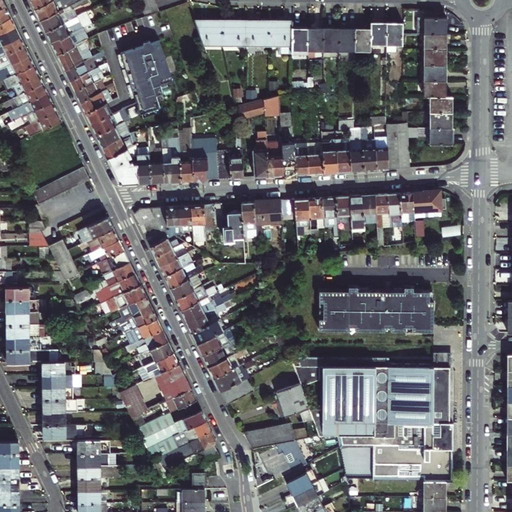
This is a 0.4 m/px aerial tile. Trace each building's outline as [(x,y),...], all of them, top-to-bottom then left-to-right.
[(30,0),(35,8),(52,0),(30,0)] [(52,0),(35,8),(40,20),(80,0),(52,0)] [(80,0),(40,20),(46,31),(75,17),(72,9),(81,5),(82,6),(89,3),(87,0),(80,0)] [(139,0),(145,16),(160,11),(155,0),(139,0)] [(0,21),(11,17),(6,5),(0,8),(0,21)] [(75,17),(46,31),(51,42),(60,38),(61,40),(70,36),(69,35),(83,27),(90,23),(85,12),(75,17)] [(0,33),(16,26),(11,17),(0,21),(0,33)] [(425,33),(446,33),(446,17),(416,17),(416,33),(425,33)] [(222,20),(195,20),(203,44),(222,44),(222,20)] [(222,20),(222,44),(245,44),(246,20),(222,20)] [(246,20),(245,44),(269,44),(269,20),(246,20)] [(269,20),(269,44),(278,44),(278,53),(292,53),(292,28),(292,20),(269,20)] [(370,28),(370,43),(386,43),(386,22),(371,22),(370,28)] [(386,22),(386,43),(386,51),(395,51),(395,43),(402,43),(403,22),(386,22)] [(0,45),(20,36),(16,26),(0,33),(0,45)] [(60,38),(51,42),(57,53),(88,38),(83,27),(69,35),(70,36),(61,40),(60,38)] [(308,49),(308,28),(292,28),(292,53),(292,54),(307,54),(308,49)] [(308,28),(308,49),(323,49),(323,28),(308,28)] [(323,28),(323,49),(339,49),(339,28),(323,28)] [(339,28),(339,49),(339,54),(354,55),(354,49),(355,28),(339,28)] [(355,28),(354,49),(370,49),(370,43),(370,28),(355,28)] [(88,38),(57,53),(64,69),(92,56),(86,43),(99,37),(98,33),(88,38)] [(425,49),(446,49),(446,33),(425,33),(425,49)] [(0,56),(25,45),(20,36),(0,45),(0,56)] [(143,45),(121,52),(140,114),(159,108),(156,96),(163,94),(160,84),(173,80),(159,40),(152,43),(149,40),(144,42),(143,45)] [(0,68),(30,54),(25,45),(0,56),(0,68)] [(424,64),(446,64),(446,49),(425,49),(424,64)] [(92,56),(64,69),(70,80),(96,67),(93,60),(105,55),(103,50),(92,56)] [(0,80),(4,78),(34,64),(30,54),(0,68),(0,80)] [(96,67),(70,80),(75,91),(101,78),(102,78),(101,76),(100,76),(98,72),(101,71),(100,69),(108,65),(107,62),(96,67)] [(8,88),(39,73),(34,64),(4,78),(8,88)] [(424,80),(446,80),(446,64),(424,64),(424,80)] [(17,95),(43,83),(39,73),(8,88),(3,91),(5,95),(15,91),(17,95)] [(101,78),(75,91),(80,102),(107,89),(114,85),(113,82),(105,86),(101,78)] [(424,80),(424,96),(430,96),(445,96),(446,80),(424,80)] [(292,81),(292,91),(304,88),(307,87),(307,81),(292,81)] [(278,82),(268,82),(268,91),(278,88),(278,82)] [(17,101),(19,106),(48,92),(43,83),(17,95),(3,102),(5,107),(11,104),(17,101)] [(241,88),(233,89),(234,98),(242,97),(241,88)] [(107,89),(80,102),(85,113),(107,102),(112,100),(107,89)] [(185,101),(186,102),(195,99),(193,91),(178,96),(176,101),(185,101)] [(13,109),(8,111),(12,121),(52,101),(48,92),(19,106),(13,109)] [(265,112),(265,115),(280,114),(280,112),(279,94),(264,98),(265,112)] [(445,96),(430,96),(430,111),(451,112),(452,96),(445,96)] [(240,119),(265,112),(264,98),(245,103),(240,105),(240,113),(240,119)] [(31,123),(57,111),(52,101),(12,121),(8,123),(11,128),(24,122),(29,118),(31,123)] [(107,102),(85,113),(89,120),(99,141),(102,146),(120,138),(115,126),(118,125),(112,114),(113,114),(107,102)] [(30,135),(61,120),(57,111),(31,123),(25,126),(28,131),(30,135)] [(451,112),(430,111),(430,127),(451,127),(451,112)] [(281,125),(291,125),(290,114),(286,115),(286,112),(280,112),(280,114),(281,125)] [(370,117),(370,126),(374,125),(385,123),(385,116),(370,117)] [(218,178),(243,176),(240,120),(233,120),(234,139),(235,139),(236,149),(217,150),(218,178)] [(354,120),(338,121),(338,129),(349,128),(354,128),(354,120)] [(170,122),(160,125),(161,137),(178,136),(178,135),(178,132),(177,128),(170,129),(170,122)] [(387,139),(389,168),(409,167),(408,137),(407,127),(407,122),(402,122),(392,123),(387,123),(386,123),(387,139)] [(178,136),(181,180),(193,179),(191,143),(191,139),(191,127),(186,128),(187,132),(184,132),(184,135),(178,135),(178,136)] [(349,141),(351,170),(363,170),(362,140),(361,127),(354,128),(349,128),(349,138),(349,141)] [(407,127),(408,137),(417,137),(417,127),(407,127)] [(430,127),(430,143),(451,143),(451,127),(430,127)] [(256,149),(253,149),(254,176),(268,175),(267,141),(266,137),(266,131),(257,131),(258,138),(256,139),(256,149)] [(120,138),(102,146),(107,158),(126,149),(121,139),(130,135),(130,133),(129,133),(120,138)] [(162,152),(163,181),(181,180),(178,136),(161,137),(161,147),(162,152)] [(204,147),(204,138),(191,139),(191,143),(196,143),(196,147),(204,147)] [(191,143),(193,179),(218,178),(217,150),(216,138),(204,138),(204,147),(196,147),(196,143),(191,143)] [(335,139),(337,171),(351,170),(349,141),(341,141),(341,138),(335,139)] [(374,141),(376,169),(389,168),(387,139),(381,140),(380,138),(374,139),(374,141)] [(322,142),(323,172),(337,171),(335,139),(331,139),(329,141),(322,142)] [(149,147),(151,182),(163,181),(162,152),(154,153),(154,147),(154,140),(153,140),(148,140),(149,147)] [(267,141),(268,175),(283,174),(282,143),(282,140),(267,141)] [(362,140),(363,170),(376,169),(374,141),(369,142),(366,140),(362,140)] [(307,142),(308,173),(323,172),(322,142),(322,141),(307,142)] [(282,143),(283,174),(296,173),(294,143),(294,142),(282,143)] [(294,143),(296,173),(308,173),(307,142),(294,143)] [(133,145),(126,149),(107,158),(119,182),(122,183),(138,182),(137,163),(134,164),(133,161),(130,162),(128,158),(137,154),(137,148),(136,144),(133,145)] [(137,163),(138,182),(151,182),(149,147),(137,148),(137,154),(137,163)] [(134,164),(137,163),(137,154),(128,158),(130,162),(133,161),(134,164)] [(84,166),(32,192),(39,204),(90,178),(84,166)] [(413,192),(414,213),(422,213),(422,209),(446,208),(445,197),(440,198),(439,190),(413,192)] [(388,193),(390,226),(399,226),(400,231),(403,230),(402,220),(400,192),(388,193)] [(415,220),(414,213),(413,192),(400,192),(402,220),(415,220)] [(377,220),(378,246),(384,246),(383,227),(390,226),(388,193),(375,194),(377,220)] [(362,195),(364,221),(377,220),(375,194),(362,195)] [(336,196),(337,222),(344,221),(345,230),(352,230),(350,195),(336,196)] [(352,230),(352,231),(365,230),(364,221),(362,195),(350,195),(352,230)] [(324,225),(324,226),(333,226),(334,236),(338,236),(337,222),(336,196),(322,197),(324,225)] [(310,226),(311,235),(317,234),(317,225),(324,225),(322,197),(308,198),(310,226)] [(281,199),(282,214),(295,213),(294,198),(281,199)] [(310,226),(308,198),(294,198),(295,213),(297,235),(301,235),(300,232),(304,232),(304,226),(310,226)] [(254,201),(256,234),(260,234),(261,234),(260,223),(263,223),(263,222),(282,220),(282,214),(281,199),(254,201)] [(242,212),(243,236),(256,235),(256,234),(254,201),(241,202),(242,212)] [(204,204),(206,230),(213,230),(212,203),(204,204)] [(193,236),(193,238),(203,237),(203,240),(203,252),(207,255),(206,230),(204,204),(191,205),(193,231),(193,236)] [(168,229),(168,237),(173,235),(172,224),(180,224),(179,205),(166,206),(168,229)] [(180,224),(180,231),(193,231),(191,205),(179,205),(180,224)] [(154,218),(156,221),(161,219),(157,206),(149,207),(154,218)] [(168,229),(166,206),(157,206),(161,219),(156,221),(158,225),(161,232),(168,229)] [(139,207),(134,213),(140,225),(147,222),(140,207),(139,207)] [(140,207),(147,222),(154,218),(149,207),(140,207)] [(244,245),(243,236),(242,212),(240,212),(237,210),(233,210),(231,213),(228,213),(229,226),(223,226),(224,241),(234,241),(234,245),(244,245)] [(79,240),(81,243),(113,227),(108,217),(106,216),(78,231),(82,239),(79,240)] [(147,222),(140,225),(143,232),(158,225),(156,221),(154,218),(147,222)] [(42,220),(30,220),(30,233),(43,232),(42,230),(45,229),(42,220)] [(423,220),(416,221),(417,236),(424,235),(423,220)] [(172,224),(173,235),(174,234),(180,234),(180,231),(180,224),(172,224)] [(143,232),(147,239),(161,232),(158,225),(143,232)] [(301,235),(301,236),(311,236),(311,235),(310,226),(304,226),(304,232),(300,232),(301,235)] [(454,226),(442,227),(443,235),(455,233),(454,226)] [(92,251),(119,238),(113,227),(81,243),(79,244),(81,249),(89,245),(92,251)] [(147,239),(155,256),(179,244),(178,242),(176,239),(170,242),(167,237),(168,237),(168,229),(161,232),(147,239)] [(30,233),(30,245),(49,245),(43,232),(30,233)] [(61,270),(65,279),(79,273),(62,238),(49,245),(55,257),(61,270)] [(102,260),(124,249),(119,238),(92,251),(89,253),(84,256),(86,260),(91,257),(92,260),(100,256),(102,260)] [(179,244),(155,256),(159,265),(187,252),(184,247),(182,243),(179,244)] [(48,247),(40,247),(40,258),(48,257),(48,247)] [(191,254),(200,250),(196,248),(187,252),(159,265),(164,275),(191,262),(188,255),(191,254)] [(105,273),(129,261),(124,249),(102,260),(100,262),(95,264),(101,275),(103,274),(105,273)] [(406,266),(424,267),(424,251),(407,250),(406,266)] [(53,270),(61,270),(55,257),(48,257),(50,270),(53,270)] [(87,289),(90,294),(97,291),(135,272),(129,261),(105,273),(103,274),(106,280),(87,289)] [(193,261),(191,262),(164,275),(170,287),(197,274),(203,270),(200,264),(195,267),(193,261)] [(0,270),(0,283),(12,283),(11,270),(6,271),(0,270)] [(53,270),(53,280),(60,280),(60,282),(66,282),(65,279),(61,270),(53,270)] [(105,301),(140,283),(135,272),(97,291),(102,302),(105,301)] [(197,274),(170,287),(175,298),(200,286),(202,285),(197,274)] [(118,309),(146,295),(140,283),(105,301),(110,312),(118,309)] [(28,286),(6,286),(7,299),(29,299),(28,286)] [(200,286),(175,298),(180,309),(210,295),(217,292),(214,286),(205,290),(203,291),(200,286)] [(349,291),(319,290),(319,302),(323,302),(323,319),(319,319),(319,330),(349,330),(349,326),(355,326),(355,330),(385,330),(385,326),(391,326),(391,331),(406,331),(406,327),(412,327),(412,331),(434,331),(433,301),(430,302),(430,291),(413,291),(413,287),(404,287),(404,291),(358,291),(358,287),(349,287),(349,291)] [(87,289),(73,296),(74,299),(76,302),(90,295),(90,294),(87,289)] [(210,295),(180,309),(186,321),(194,317),(195,318),(205,314),(204,312),(230,299),(233,298),(231,293),(222,297),(221,295),(212,299),(210,295)] [(90,295),(76,302),(77,304),(91,297),(90,295)] [(110,323),(111,326),(126,318),(151,306),(146,295),(118,309),(122,317),(110,323)] [(29,299),(7,299),(7,312),(38,311),(38,299),(29,299)] [(194,317),(186,321),(191,332),(220,318),(218,312),(232,305),(230,299),(204,312),(205,314),(195,318),(194,317)] [(110,312),(105,301),(102,302),(100,304),(105,315),(110,312)] [(131,330),(157,317),(151,306),(126,318),(127,320),(131,330)] [(38,311),(7,312),(7,324),(29,324),(38,324),(38,311)] [(131,344),(162,328),(157,317),(131,330),(125,333),(128,338),(131,344)] [(127,320),(126,318),(111,326),(112,328),(127,320)] [(220,318),(191,332),(197,343),(210,337),(226,329),(221,318),(220,318)] [(29,324),(7,324),(7,337),(29,337),(29,324)] [(29,324),(29,337),(40,337),(45,336),(45,324),(38,324),(29,324)] [(210,337),(197,343),(202,354),(235,339),(233,336),(229,327),(226,329),(210,337)] [(141,353),(167,340),(162,328),(131,344),(126,347),(128,351),(138,346),(141,353)] [(275,333),(279,345),(285,342),(281,330),(275,333)] [(29,337),(7,337),(7,350),(40,349),(40,337),(29,337)] [(235,339),(202,354),(208,366),(234,353),(232,349),(239,345),(236,338),(235,339)] [(144,366),(173,351),(167,340),(141,353),(137,355),(140,360),(141,360),(144,366)] [(95,361),(103,361),(105,361),(99,348),(93,349),(93,361),(95,361)] [(234,353),(208,366),(213,377),(240,364),(236,357),(247,352),(245,348),(234,353)] [(7,350),(7,362),(43,362),(44,362),(44,349),(40,349),(7,350)] [(143,380),(154,374),(178,362),(173,351),(144,366),(138,369),(143,380)] [(439,377),(440,377),(440,379),(443,379),(443,376),(451,376),(453,376),(453,352),(433,352),(433,366),(434,366),(434,374),(436,374),(437,374),(438,375),(439,376),(439,377)] [(443,379),(440,379),(440,377),(439,377),(439,376),(438,375),(437,374),(436,374),(434,374),(434,366),(433,366),(432,366),(385,366),(385,359),(291,359),(300,382),(301,386),(319,379),(319,366),(323,366),(323,408),(309,407),(313,419),(319,436),(337,436),(346,480),(424,480),(445,480),(452,480),(452,448),(453,442),(450,442),(451,376),(443,376),(443,379)] [(44,362),(43,362),(43,374),(72,374),(75,374),(75,366),(71,366),(65,366),(65,361),(44,362)] [(95,361),(95,373),(104,373),(103,361),(95,361)] [(181,368),(178,362),(154,374),(166,399),(170,397),(190,387),(188,383),(185,376),(181,368)] [(240,364),(213,377),(220,391),(247,378),(248,377),(243,368),(242,369),(240,364)] [(111,373),(104,373),(104,386),(112,386),(117,386),(111,373)] [(72,374),(43,374),(43,387),(73,386),(72,374)] [(72,374),(73,386),(81,386),(81,374),(75,374),(72,374)] [(247,378),(220,391),(226,404),(253,391),(247,378)] [(300,382),(276,391),(285,416),(299,411),(303,421),(308,420),(313,419),(309,407),(301,386),(300,382)] [(123,398),(131,416),(139,412),(144,410),(132,385),(119,391),(121,395),(122,398),(123,398)] [(73,386),(43,387),(43,399),(73,399),(73,386)] [(116,395),(121,395),(119,391),(117,386),(112,386),(113,395),(116,395)] [(196,399),(190,387),(170,397),(166,399),(160,402),(157,403),(163,415),(169,412),(196,399)] [(73,399),(43,399),(43,412),(65,411),(76,411),(76,399),(73,399)] [(174,422),(179,432),(206,420),(201,409),(174,422)] [(65,411),(43,412),(44,424),(66,424),(65,411)] [(135,423),(137,428),(145,424),(139,412),(131,416),(135,423)] [(174,422),(169,412),(163,415),(145,424),(137,428),(141,436),(142,438),(174,422)] [(172,435),(178,446),(211,430),(206,420),(179,432),(172,435)] [(174,422),(142,438),(149,453),(155,450),(159,456),(162,454),(174,448),(178,446),(172,435),(179,432),(174,422)] [(128,436),(141,436),(137,428),(135,423),(128,423),(128,436)] [(293,430),(292,423),(244,432),(252,448),(274,443),(293,440),(307,437),(305,427),(293,430)] [(66,424),(44,424),(44,437),(84,436),(84,424),(66,424)] [(178,455),(191,448),(193,453),(202,449),(208,463),(221,457),(213,444),(215,439),(211,430),(178,446),(174,448),(178,455)] [(138,439),(135,439),(136,452),(141,452),(145,452),(138,439)] [(78,440),(78,452),(108,452),(110,452),(110,440),(78,440)] [(273,470),(277,477),(283,474),(301,466),(305,463),(293,440),(274,443),(275,445),(259,453),(269,472),(273,470)] [(18,441),(0,441),(0,453),(18,454),(18,441)] [(174,448),(162,454),(168,466),(193,453),(191,448),(178,455),(174,448)] [(155,450),(149,453),(152,459),(159,456),(155,450)] [(108,452),(78,452),(78,465),(108,465),(108,452)] [(110,452),(108,452),(108,465),(117,464),(117,452),(110,452)] [(145,452),(141,452),(142,464),(151,464),(145,452)] [(0,466),(19,466),(18,454),(0,453),(0,466)] [(108,465),(78,465),(78,478),(100,477),(120,477),(120,464),(117,464),(108,465)] [(0,478),(19,479),(19,466),(0,466),(0,478)] [(301,466),(283,474),(292,493),(318,481),(312,469),(304,473),(301,466)] [(345,480),(341,471),(337,473),(340,482),(345,480)] [(194,474),(194,484),(204,484),(204,474),(194,474)] [(100,477),(78,478),(79,490),(101,490),(100,477)] [(19,479),(0,478),(0,491),(19,491),(19,479)] [(318,481),(292,493),(298,504),(317,494),(329,489),(323,478),(318,481)] [(445,480),(424,480),(424,496),(445,496),(445,480)] [(177,501),(204,501),(204,488),(182,488),(182,491),(177,491),(177,501)] [(101,490),(79,490),(79,502),(106,502),(106,490),(101,490)] [(19,491),(0,491),(0,503),(19,504),(19,491)] [(317,494),(298,504),(301,511),(310,511),(323,506),(317,494)] [(445,496),(424,496),(424,511),(445,511),(445,496)] [(204,511),(204,501),(177,501),(177,511),(204,511)] [(106,511),(106,502),(79,502),(78,511),(106,511)] [(0,503),(0,511),(18,511),(19,504),(0,503)]
